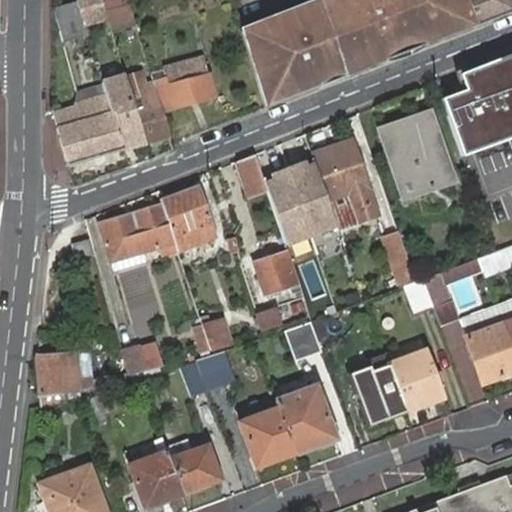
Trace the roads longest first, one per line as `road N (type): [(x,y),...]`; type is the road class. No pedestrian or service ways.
road 1 (residential): [(23,222),(511,33)]
road 2 (residential): [(276,511),(511,425)]
road 3 (tertiary): [(26,0),(23,222)]
road 4 (tertiary): [(23,222),(0,414)]
